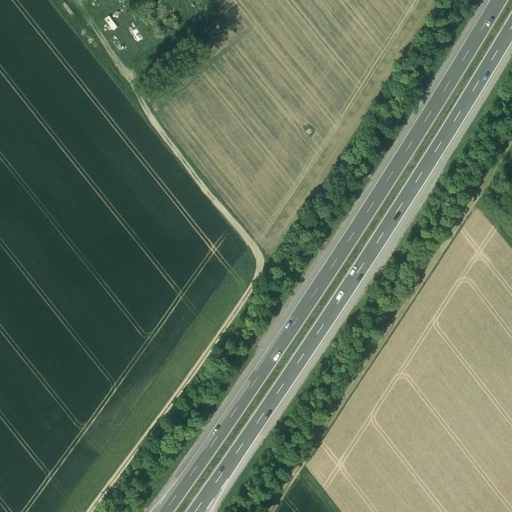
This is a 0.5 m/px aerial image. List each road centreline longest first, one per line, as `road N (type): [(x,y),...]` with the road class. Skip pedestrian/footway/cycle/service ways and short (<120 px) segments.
road 1 (motorway): [(499,0),(299,322),(168,511)]
road 2 (motorway): [(194,511),(321,337),(511,32)]
road 3 (track): [(90,511),(261,265),(121,75)]
road 4 (track): [(269,511),(511,140)]
